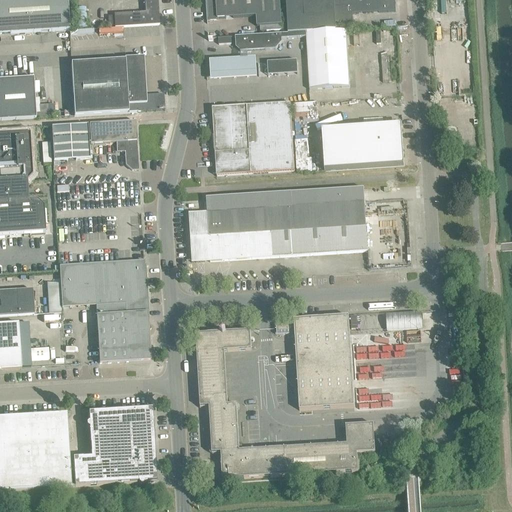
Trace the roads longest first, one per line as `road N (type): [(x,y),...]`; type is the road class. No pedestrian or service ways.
road 1 (residential): [(170,303),(417,288),(431,275),(416,0)]
road 2 (unclassified): [(170,303),(163,213),(188,99),(181,0)]
road 3 (unknown): [(262,297),(274,418),(350,419)]
road 4 (residential): [(174,383),(0,393)]
road 5 (unclassified): [(181,511),(174,383)]
